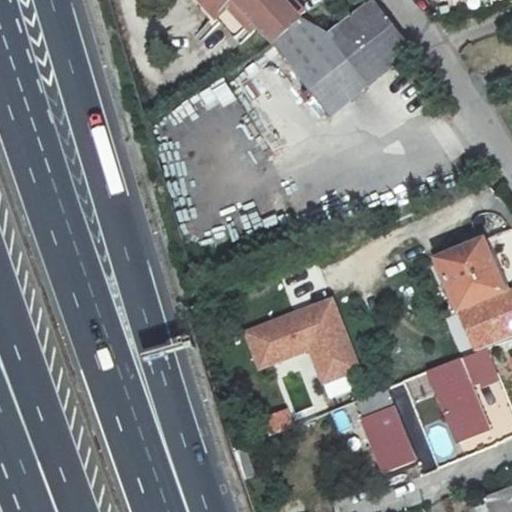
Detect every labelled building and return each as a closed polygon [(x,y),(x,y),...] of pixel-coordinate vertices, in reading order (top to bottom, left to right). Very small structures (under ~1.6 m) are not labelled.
[(377,91),(334,38),(304,20),(286,0),(212,0),(246,37),(263,21),(348,114),(377,91)] [(380,3),(334,38),(377,91),(421,56),(380,3)] [(488,244),(442,261),(461,314),(476,354),(494,348),(511,340),(511,293),(508,295),(488,244)] [(338,300),(252,332),(265,367),(314,349),(326,355),(335,381),(364,370),(338,300)] [(494,348),(463,360),(434,371),(463,443),(492,431),(474,384),(503,373),(494,348)] [(326,355),(314,349),(327,384),(335,381),(326,355)] [(419,461),(390,389),(360,400),(390,473),(419,461)] [(288,411),(260,419),(265,436),(293,428),(288,411)] [(511,511),(511,491),(490,501),(494,511),(511,511)] [(481,511),(494,511),(490,501),(479,505),(481,511)]
